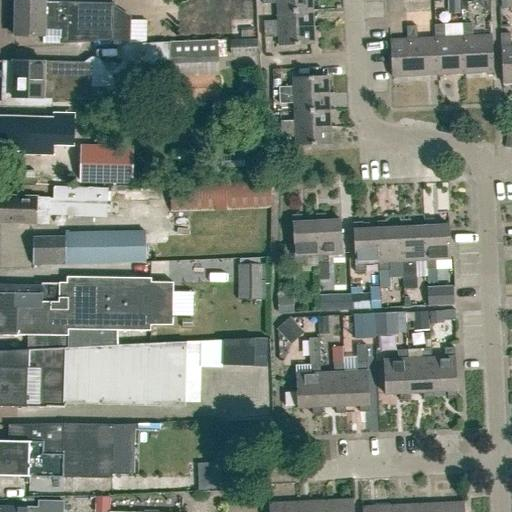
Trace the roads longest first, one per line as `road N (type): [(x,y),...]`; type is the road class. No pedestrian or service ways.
road 1 (residential): [(495,462),(478,154)]
road 2 (residential): [(478,154),(366,122),(353,0)]
road 3 (residential): [(325,471),(495,462)]
